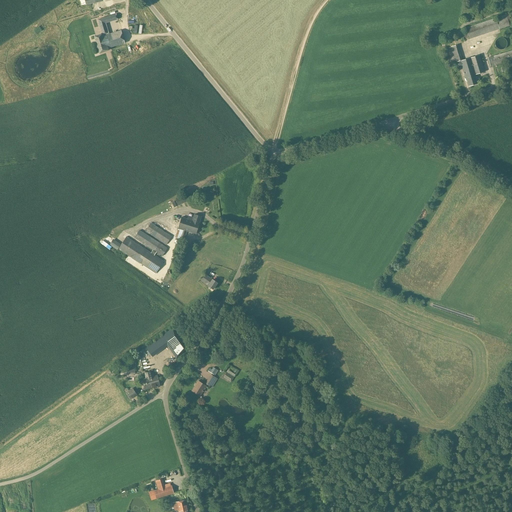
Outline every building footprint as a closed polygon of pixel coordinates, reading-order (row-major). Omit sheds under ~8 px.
[(98,20),(103,36),(102,36),(101,35),(94,37),(100,53),(109,50),(108,49),(119,45),(125,43),(121,31),(108,34),(105,24),(118,20),(116,14),(98,20)] [(486,34),(500,29),(511,25),(511,23),(511,19),(510,19),(509,14),(482,23),(486,34)] [(464,40),(467,39),(463,27),(457,29),(459,35),(456,36),(457,39),(463,37),(464,40)] [(475,75),(484,72),(479,56),(462,61),(458,45),(446,49),(451,64),(456,63),(458,69),(462,67),(466,81),(467,81),(469,86),(477,84),(475,75)] [(490,66),(511,59),(511,50),(488,58),(490,66)] [(507,66),(501,68),(503,74),(509,72),(507,66)] [(187,195),(176,198),(178,205),(189,202),(187,195)] [(184,240),(187,231),(196,234),(201,217),(194,215),(193,221),(182,217),(178,229),(176,238),(184,240)] [(166,245),(172,237),(151,223),(145,232),(166,245)] [(162,256),(168,248),(140,230),(134,238),(153,250),(156,252),(162,256)] [(126,237),(118,249),(156,274),(164,261),(154,255),(151,253),(126,237)] [(118,249),(121,243),(113,239),(110,245),(118,249)] [(201,281),(208,286),(213,289),(217,283),(213,280),(205,275),(201,281)] [(173,325),(162,333),(177,354),(188,346),(173,325)] [(215,376),(218,371),(213,367),(210,372),(215,376)] [(151,389),(160,386),(157,376),(153,377),(152,372),(145,373),(147,379),(142,380),(144,389),(151,388),(151,389)] [(231,382),(234,377),(227,372),(223,378),(231,382)] [(212,388),(218,379),(211,375),(205,384),(212,388)] [(200,396),(206,386),(198,381),(192,391),(200,396)] [(130,400),(137,395),(132,388),(125,393),(130,400)] [(155,481),(158,489),(154,491),(156,499),(174,493),(172,485),(165,487),(162,479),(155,481)] [(178,510),(185,508),(185,506),(188,505),(187,500),(176,502),(177,506),(174,507),(175,511),(178,510)]
